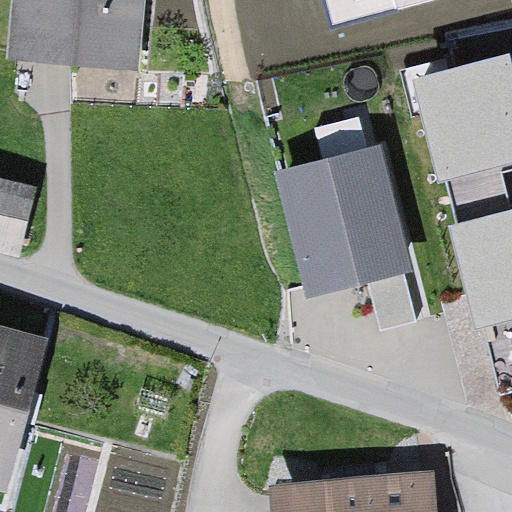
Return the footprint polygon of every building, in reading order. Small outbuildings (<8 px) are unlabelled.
[(137,0),(33,0),(28,55),(131,65),(137,0)] [(294,0),(298,12),(343,0),(294,0)] [(511,156),(511,64),(508,48),(412,72),(438,175),(511,156)] [(380,139),(274,164),(304,290),(410,264),(380,139)] [(0,249),(26,257),(44,190),(0,178),(0,249)] [(511,202),(447,220),(474,323),(481,321),(500,391),(511,388),(511,202)] [(410,281),(377,290),(387,328),(420,319),(410,281)] [(53,338),(0,323),(0,481),(12,485),(53,338)] [(462,511),(458,464),(268,482),(271,511),(462,511)]
